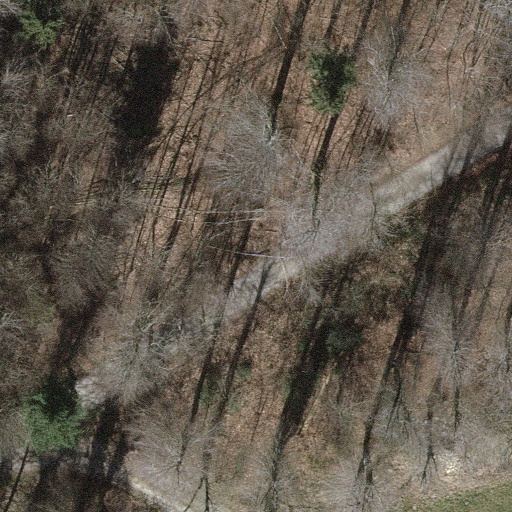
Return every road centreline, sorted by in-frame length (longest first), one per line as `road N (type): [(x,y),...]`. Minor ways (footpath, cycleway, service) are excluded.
road 1 (track): [(0,446),(511,125)]
road 2 (track): [(78,397),(172,511)]
